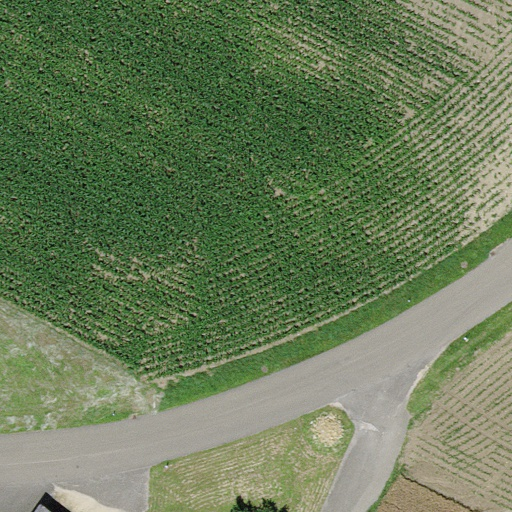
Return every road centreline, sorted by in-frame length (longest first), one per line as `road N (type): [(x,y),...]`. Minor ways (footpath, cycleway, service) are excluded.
road 1 (tertiary): [(511,263),(387,352),(164,440),(0,459)]
road 2 (track): [(387,352),(358,470),(338,511)]
